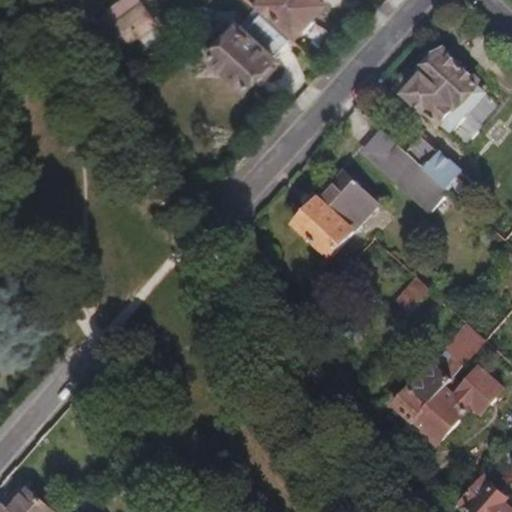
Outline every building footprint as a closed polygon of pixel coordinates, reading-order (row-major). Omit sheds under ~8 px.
[(115,25),(138,7),(133,0),(120,0),(106,13),(115,25)] [(310,18),(323,4),(318,0),(264,0),(255,10),(289,41),(299,29),(304,34),(315,22),(310,18)] [(154,27),(138,7),(115,25),(130,45),(154,27)] [(275,56),(289,41),(255,10),(252,8),(236,26),(227,18),(214,31),(222,40),(207,56),(211,61),(207,65),(220,77),(224,72),(243,90),(259,74),(264,78),(270,72),(265,67),(275,56)] [(132,56),(104,14),(93,23),(120,64),(132,56)] [(455,127),(482,97),(475,90),(479,85),(442,52),(404,95),(440,127),(447,119),(455,127)] [(270,72),(280,61),(275,56),(265,67),(270,72)] [(0,84),(12,80),(5,62),(0,64),(0,84)] [(449,192),(407,154),(382,132),(364,154),(431,213),(449,192)] [(479,188),(422,138),(407,154),(449,192),(464,205),(479,188)] [(330,259),(377,205),(342,174),(317,202),(312,198),(303,209),(307,213),(294,227),(330,259)] [(411,316),(432,293),(420,282),(399,305),(411,316)] [(454,386),(488,344),(470,327),(449,354),(447,353),(396,416),(412,429),(408,434),(412,437),(416,432),(454,386)] [(468,414),(471,411),(484,422),(505,396),(480,375),(464,395),(454,386),(416,432),(441,453),(471,417),(468,414)] [(511,511),(511,504),(485,480),(462,507),(467,511),(511,511)] [(7,511),(26,489),(21,484),(1,506),(7,511)] [(52,511),(26,489),(7,511),(1,506),(0,506),(0,511),(52,511)]
